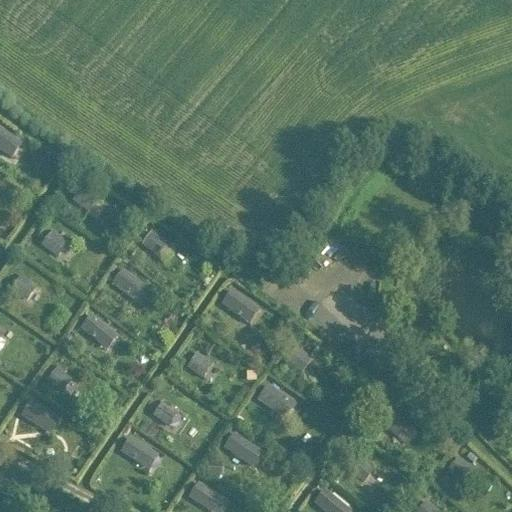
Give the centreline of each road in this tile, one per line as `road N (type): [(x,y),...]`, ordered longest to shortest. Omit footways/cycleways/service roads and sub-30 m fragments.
road 1 (unknown): [(274,511),(393,356)]
road 2 (unknown): [(0,448),(109,511)]
